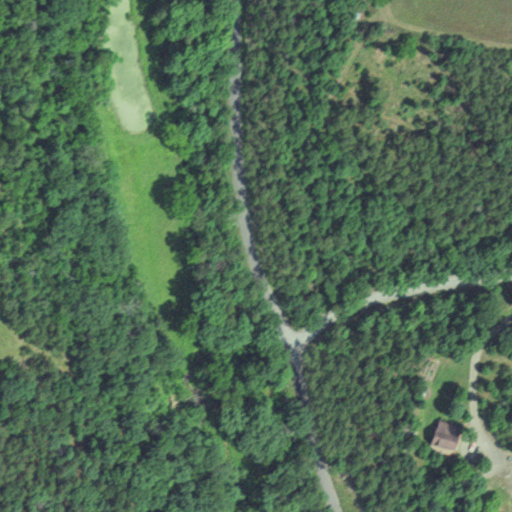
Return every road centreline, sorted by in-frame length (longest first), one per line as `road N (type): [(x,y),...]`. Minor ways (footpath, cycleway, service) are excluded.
road 1 (tertiary): [(343,511),(238,210),(228,133),(231,0)]
road 2 (residential): [(288,353),(341,310),(511,273)]
